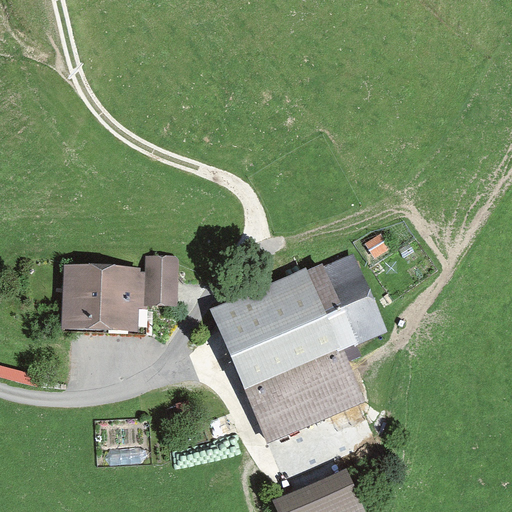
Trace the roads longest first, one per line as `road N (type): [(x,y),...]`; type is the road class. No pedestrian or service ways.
road 1 (track): [(250,249),(253,213),(240,188),(117,130),(98,110),(75,66),(58,0)]
road 2 (track): [(0,389),(67,397),(112,385),(155,353),(250,249)]
